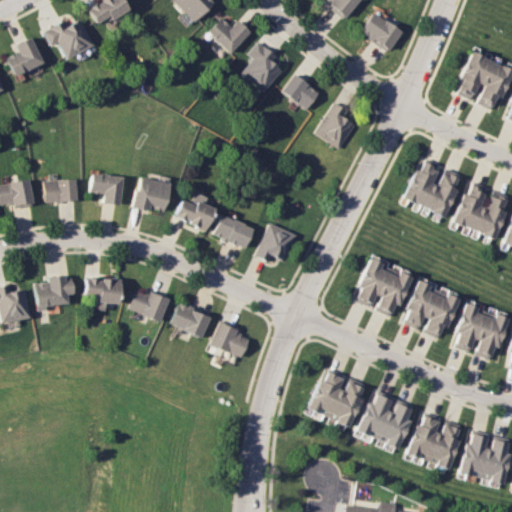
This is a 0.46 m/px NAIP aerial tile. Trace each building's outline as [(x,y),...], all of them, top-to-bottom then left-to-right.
[(81,8),(92,0),(117,0),(123,8),(104,21),(101,17),(92,24),(81,8)] [(168,0),(189,21),(209,1),(208,0),(168,0)] [(329,0),(356,0),(341,19),(326,6),(331,1),(329,0)] [(357,31),(370,12),(399,31),(386,50),(357,31)] [(201,31),(216,16),(228,27),(234,20),(246,31),(225,53),(201,31)] [(39,31),(59,19),(63,26),(74,19),(87,44),(63,58),(53,42),(47,45),(39,31)] [(2,58),(15,52),(11,44),(26,36),(39,62),(11,75),(2,58)] [(255,40),(244,53),(250,58),(237,72),(258,91),(277,70),(267,61),(272,55),(255,40)] [(461,96),(481,55),(469,50),(456,77),(460,78),(453,92),(461,96)] [(477,85),(490,59),(481,55),(461,96),(467,99),(475,84),(477,85)] [(478,105),(498,64),(490,59),(477,85),(480,86),(472,102),(478,105)] [(498,64),(510,69),(497,97),(493,95),(486,108),(478,105),(498,64)] [(291,73),(277,90),(302,109),(316,92),(291,73)] [(511,85),(501,117),(511,120),(511,85)] [(331,101),(345,110),(340,117),(352,125),(335,150),(310,133),(331,101)] [(408,202),(398,197),(412,168),(416,171),(422,158),(428,161),(409,201),(408,202)] [(409,201),(428,161),(435,164),(427,181),(429,183),(418,205),(409,201)] [(429,183),(432,184),(441,167),(446,169),(427,209),(418,205),(429,183)] [(446,169),(427,209),(426,211),(438,217),(452,188),(448,187),(454,173),(446,169)] [(87,173),(118,176),(116,204),(99,202),(100,195),(86,193),(87,173)] [(137,176),(133,190),(131,189),(127,207),(143,210),(144,207),(158,211),(165,183),(137,176)] [(0,182),(24,178),(29,203),(11,207),(11,204),(0,206),(0,182)] [(40,180),(71,178),(72,200),(41,202),(40,180)] [(459,226),(447,221),(459,193),(462,194),(467,184),(475,187),(474,190),(459,225),(459,226)] [(459,225),(468,228),(478,206),(475,204),(480,193),(474,190),(459,225)] [(177,198),(168,216),(200,231),(210,209),(200,204),(203,197),(194,192),(188,204),(177,198)] [(478,206),(468,228),(477,232),(491,197),(485,194),(480,207),(478,206)] [(491,197),(493,194),(501,198),(496,208),(500,210),(488,238),(476,233),(477,232),(491,197)] [(509,246),(498,242),(508,213),(511,214),(511,210),(511,239),(510,245),(509,246)] [(217,214),(248,228),(239,248),(208,234),(217,214)] [(265,222),(291,233),(279,260),(267,255),(264,261),(250,255),(265,222)] [(350,284),(363,256),(374,261),(355,302),(349,299),(355,287),(350,284)] [(374,261),(385,266),(372,294),(369,293),(363,306),(355,302),(374,261)] [(372,294),(375,296),(368,309),(376,313),(396,272),(385,266),(372,294)] [(376,313),(382,316),(388,303),(392,305),(406,277),(396,272),(376,313)] [(29,282),(44,281),(43,276),(66,274),(68,292),(62,293),(63,303),(42,305),(43,310),(32,311),(29,282)] [(82,276),(115,280),(112,304),(90,301),(91,296),(80,295),(82,276)] [(400,306),(413,278),(424,283),(405,324),(399,321),(405,308),(400,306)] [(0,284),(6,283),(7,290),(19,288),(26,317),(0,322),(0,284)] [(424,283),(435,288),(422,316),(419,315),(413,328),(405,324),(424,283)] [(422,316),(425,318),(418,331),(426,335),(446,294),(435,288),(422,316)] [(131,290),(124,308),(154,320),(163,298),(147,291),(145,293),(139,291),(138,293),(131,290)] [(426,335),(432,338),(439,325),(442,327),(456,299),(446,294),(426,335)] [(449,331),(459,301),(470,305),(456,347),(450,345),(454,332),(449,331)] [(174,303),(206,317),(196,338),(165,324),(174,303)] [(470,305),(482,309),(472,338),(469,337),(465,351),(456,347),(470,305)] [(472,338),(475,339),(470,353),(478,356),(493,313),(482,309),(472,338)] [(478,356),(485,358),(489,345),(493,346),(503,316),(493,313),(478,356)] [(502,349),(508,318),(511,319),(511,365),(505,364),(508,350),(502,349)] [(215,322),(233,329),(232,331),(237,333),(236,336),(243,339),(236,357),(206,344),(215,322)] [(312,380),(299,408),(310,413),(328,372),(322,369),(317,382),(312,380)] [(310,413),(322,418),(334,389),(331,388),(337,375),(328,372),(310,413)] [(334,389),(337,391),(343,377),(350,380),(332,422),(322,418),(334,389)] [(350,380),(357,383),(352,396),(355,398),(343,427),(332,422),(350,380)] [(360,401),(349,430),(360,435),(377,393),(371,391),(366,403),(360,401)] [(360,435),(371,439),(383,410),(380,410),(386,396),(377,393),(360,435)] [(383,410),(386,412),(391,398),(399,401),(382,443),(371,439),(383,410)] [(399,401),(406,404),(401,417),(404,418),(393,448),(382,443),(399,401)] [(409,423),(398,452),(410,456),(425,414),(419,412),(414,425),(409,423)] [(410,456),(421,461),(432,432),(429,431),(434,417),(425,414),(410,456)] [(432,432),(435,433),(440,419),(447,421),(432,464),(421,461),(432,432)] [(447,421),(454,424),(450,437),(453,438),(443,468),(432,464),(447,421)] [(459,443),(452,473),(464,476),(474,432),(468,431),(465,444),(459,443)] [(464,476),(476,479),(483,448),(480,448),(483,434),(474,432),(464,476)] [(483,448),(486,449),(489,435),(497,436),(487,481),(476,479),(483,448)] [(497,436),(504,438),(501,452),(505,453),(499,483),(487,481),(497,436)] [(340,502),(339,511),(404,511),(405,510),(389,508),(390,502),(374,499),(373,507),(340,502)]
